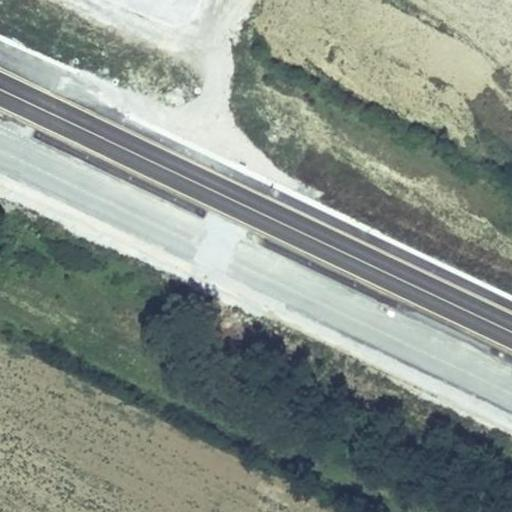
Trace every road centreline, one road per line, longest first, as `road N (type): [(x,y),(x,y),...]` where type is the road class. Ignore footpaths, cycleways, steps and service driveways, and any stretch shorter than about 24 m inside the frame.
road 1 (motorway): [(511,334),(0,88)]
road 2 (motorway): [(0,145),(511,388)]
